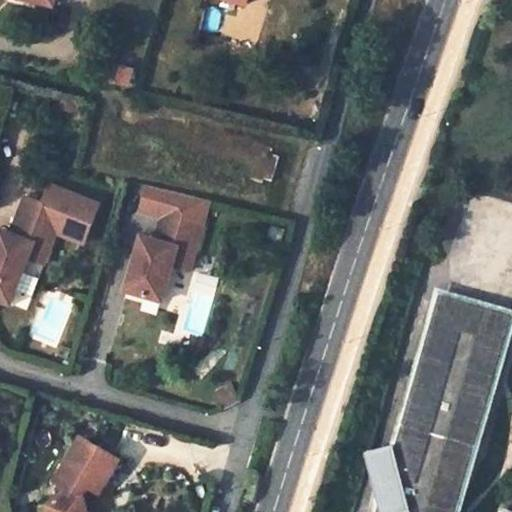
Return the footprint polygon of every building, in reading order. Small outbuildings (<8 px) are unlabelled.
[(131,69),(114,64),(109,78),(127,83),(131,69)] [(159,239),(145,235),(131,290),(168,299),(177,264),(182,265),(186,247),(199,250),(206,223),(193,219),(199,195),(147,183),(141,209),(164,215),(159,239)] [(1,226),(0,230),(0,296),(11,302),(30,255),(34,257),(40,243),(51,247),(58,230),(85,241),(101,202),(56,184),(49,203),(26,194),(12,230),(1,226)] [(45,262),(51,247),(40,243),(34,257),(45,262)] [(199,250),(186,247),(182,265),(194,268),(199,250)] [(462,511),(511,334),(511,316),(436,296),(394,445),(371,453),(386,511),(462,511)] [(118,460),(79,438),(54,482),(60,486),(48,507),(49,511),(87,511),(83,497),(89,486),(100,492),(118,460)]
